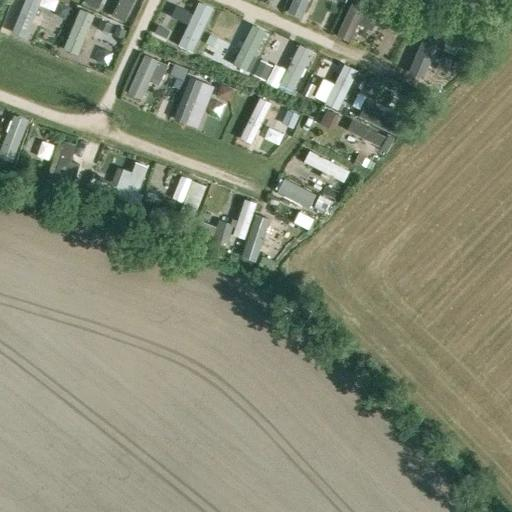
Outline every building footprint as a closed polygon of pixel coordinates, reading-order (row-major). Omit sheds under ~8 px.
[(59,16),(65,19),(70,7),(59,2),(56,9),(59,16)] [(474,13),(466,7),(459,17),(468,22),(474,13)] [(100,20),(97,28),(107,33),(111,25),(100,20)] [(210,35),(206,44),(212,47),(217,38),(210,35)] [(265,80),(271,66),(261,61),(254,75),(265,80)] [(307,82),(301,94),(309,97),(315,86),(307,82)] [(387,154),(392,145),(395,139),(387,135),(386,138),(381,148),(380,150),(385,153),(387,154)] [(354,184),(360,171),(318,150),(312,162),(354,184)] [(98,192),(101,182),(103,178),(93,174),(88,189),(98,192)] [(320,209),(326,197),(292,180),(286,192),(320,209)] [(270,216),(262,254),(275,257),(284,219),(270,216)] [(233,225),(218,220),(212,239),(227,244),(233,225)]
